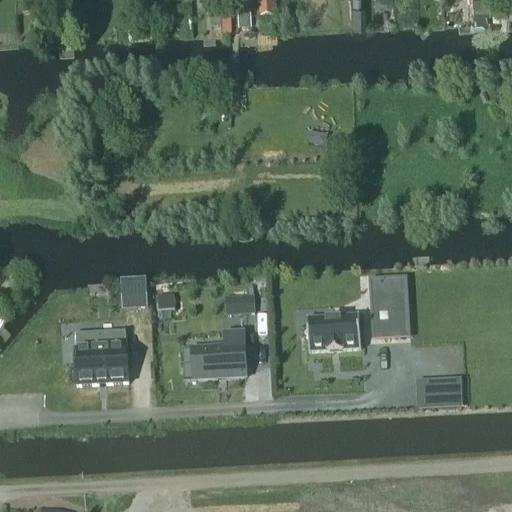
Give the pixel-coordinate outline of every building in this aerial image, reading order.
[(274,0),(258,0),(260,20),(276,19),(274,0)] [(476,16),(476,24),(489,25),(488,15),(490,15),(488,0),(472,0),(473,16),(476,16)] [(492,0),(493,11),(506,11),(505,0),(492,0)] [(365,7),(352,8),(352,28),(365,28),(365,7)] [(250,14),(238,15),(238,30),(250,29),(250,14)] [(159,313),(174,312),(173,298),(158,299),(159,313)] [(361,354),(359,320),(307,323),(309,357),(361,354)] [(123,333),(73,336),(75,390),(126,387),(123,333)] [(223,349),(194,350),(196,384),(246,381),(244,337),(222,338),(223,349)] [(462,385),(420,387),(421,409),(463,407),(462,385)]
